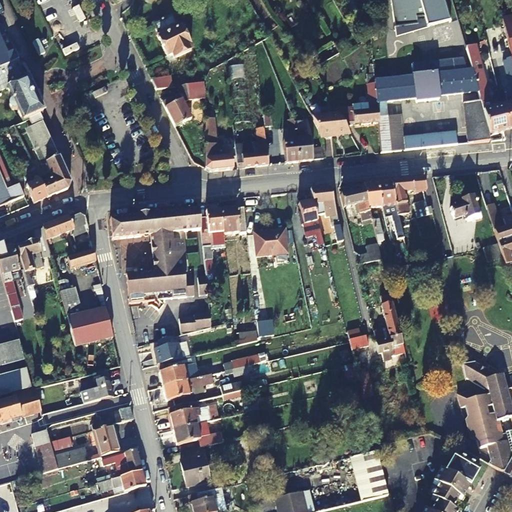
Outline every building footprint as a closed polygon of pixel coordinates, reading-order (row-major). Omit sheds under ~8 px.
[(173,25),(175,23),(172,17),(154,25),(157,34),(168,56),(172,54),(174,59),(192,50),(181,29),(178,30),(176,31),(173,25)] [(511,62),(511,17),(501,20),(505,33),(506,40),(509,50),(511,62)] [(380,34),(381,54),(456,50),(455,30),(380,34)] [(499,42),(501,41),(506,40),(505,33),(497,36),(499,42)] [(485,43),(489,60),(499,57),(495,41),(485,43)] [(0,68),(9,64),(5,56),(0,45),(0,68)] [(476,69),(480,67),(474,45),(465,48),(470,65),(474,64),(476,69)] [(511,62),(509,50),(504,52),(506,60),(502,61),(511,96),(505,97),(507,105),(502,106),(508,131),(511,130),(511,62)] [(14,51),(5,56),(9,64),(16,61),(18,60),(14,51)] [(423,64),(424,69),(429,69),(429,65),(433,65),(434,75),(466,72),(462,60),(423,64)] [(0,91),(8,88),(7,87),(25,79),(16,61),(9,64),(0,68),(0,91)] [(489,101),(480,67),(476,69),(474,64),(470,65),(472,71),(477,92),(480,103),(489,136),(508,131),(502,106),(497,108),(495,100),(489,101)] [(246,65),(229,66),(233,123),(249,122),(246,65)] [(429,69),(424,69),(425,76),(374,81),(378,123),(381,154),(389,153),(386,117),(385,102),(414,99),(415,102),(437,100),(437,96),(477,92),(472,71),(466,72),(434,75),(433,65),(429,65),(429,69)] [(374,81),(373,76),(368,77),(371,104),(354,105),(354,108),(336,109),(340,115),(345,125),(378,123),(374,81)] [(157,90),(172,88),(171,77),(152,80),(157,90)] [(7,87),(8,88),(13,99),(9,103),(9,107),(12,110),(18,109),(23,121),(29,119),(38,114),(43,112),(27,78),(25,79),(7,87)] [(204,83),(180,87),(181,91),(162,100),(176,128),(191,120),(182,101),(205,97),(204,83)] [(489,136),(480,103),(464,104),(468,145),(491,142),(489,136)] [(31,125),(41,120),(38,114),(29,119),(31,125)] [(263,118),(264,128),(271,127),(270,114),(262,115),(263,118)] [(320,139),(350,134),(345,125),(340,115),(313,118),(319,130),(320,139)] [(401,116),(386,117),(389,153),(404,151),(401,116)] [(44,176),(39,178),(47,198),(68,190),(70,182),(42,121),(28,129),(36,149),(33,151),(44,176)] [(295,122),(295,121),(288,121),(289,141),(283,142),(285,164),(299,163),(295,122)] [(324,160),(322,148),(312,149),(306,121),(295,122),(299,163),(324,160)] [(264,128),(257,129),(256,129),(258,143),(252,144),(253,155),(236,156),(237,169),(268,166),(264,128)] [(207,145),(217,145),(218,129),(207,129),(207,145)] [(217,145),(207,145),(205,145),(205,170),(211,173),(233,170),(232,157),(217,159),(217,145)] [(0,208),(26,197),(8,157),(2,159),(0,154),(0,208)] [(37,175),(32,163),(26,165),(31,177),(37,175)] [(39,178),(38,177),(34,178),(35,181),(27,185),(34,203),(47,198),(39,178)] [(390,182),(400,222),(409,220),(403,192),(413,190),(414,193),(426,190),(423,178),(390,182)] [(390,182),(377,183),(383,207),(386,222),(393,220),(397,239),(404,238),(400,222),(390,182)] [(375,230),(381,229),(378,221),(377,221),(375,208),(383,207),(377,183),(363,185),(364,190),(373,223),(375,230)] [(310,191),(312,202),(316,217),(324,214),(325,217),(329,216),(336,243),(344,241),(330,189),(310,191)] [(364,190),(340,196),(343,208),(357,205),(362,225),(373,223),(364,190)] [(460,204),(449,207),(452,218),(463,215),(465,219),(480,215),(474,197),(464,198),(459,201),(460,204)] [(427,207),(425,201),(413,204),(414,210),(427,207)] [(303,226),(317,222),(316,217),(312,202),(298,206),(303,226)] [(493,204),(492,205),(486,207),(492,224),(494,223),(493,220),(498,218),(493,204)] [(244,208),(221,211),(223,233),(223,235),(246,233),(244,208)] [(191,211),(192,231),(200,230),(198,218),(198,210),(191,211)] [(184,232),(187,232),(185,211),(148,214),(150,232),(153,271),(126,273),(128,302),(193,296),(191,279),(188,279),(184,232)] [(200,230),(204,273),(211,273),(208,234),(223,233),(221,211),(206,212),(206,217),(198,218),(200,230)] [(138,215),(140,234),(150,232),(148,214),(138,215)] [(76,239),(89,233),(85,218),(78,215),(42,229),(47,248),(53,246),(52,240),(72,231),(76,239)] [(113,237),(140,234),(138,215),(110,218),(113,237)] [(511,216),(503,219),(505,227),(511,224),(511,216)] [(511,224),(505,227),(494,230),(495,235),(497,240),(498,243),(511,238),(511,224)] [(28,286),(35,284),(33,277),(36,276),(31,255),(39,253),(41,258),(50,256),(47,248),(42,229),(33,233),(36,242),(17,248),(28,286)] [(255,258),(285,255),(283,232),(253,236),(255,258)] [(511,238),(498,243),(500,250),(502,258),(505,266),(511,263),(511,258),(510,253),(511,252),(511,238)] [(96,262),(91,242),(87,243),(87,246),(79,249),(80,255),(67,259),(70,271),(96,262)] [(374,261),(382,259),(379,249),(378,242),(369,244),(372,253),(359,256),(361,264),(374,261)] [(24,320),(10,274),(20,271),(13,250),(5,252),(3,246),(0,246),(0,269),(0,270),(15,323),(24,320)] [(482,249),(487,264),(496,261),(491,246),(482,249)] [(412,272),(410,265),(397,269),(399,276),(412,272)] [(206,295),(204,278),(197,278),(199,296),(206,295)] [(37,292),(35,284),(28,286),(30,294),(37,292)] [(67,318),(82,315),(75,289),(60,294),(67,318)] [(387,328),(373,331),(374,333),(376,343),(401,336),(391,293),(384,296),(386,305),(381,306),(387,328)] [(106,309),(82,315),(67,318),(75,347),(113,338),(106,309)] [(209,329),(208,315),(194,316),(194,318),(179,320),(180,336),(209,329)] [(237,333),(238,345),(256,344),(255,332),(237,333)] [(401,336),(376,343),(375,343),(378,355),(404,348),(401,336)] [(173,337),(157,341),(159,349),(154,351),(157,364),(182,359),(179,345),(175,346),(173,337)] [(350,341),(352,350),(367,346),(365,338),(358,339),(350,341)] [(20,343),(0,348),(0,365),(24,359),(20,343)] [(256,356),(222,363),(226,379),(252,374),(250,365),(257,364),(256,356)] [(163,386),(186,380),(182,359),(157,364),(163,386)] [(507,466),(511,468),(511,408),(503,375),(495,377),(495,374),(475,362),(462,366),(466,378),(486,390),(489,389),(490,396),(472,400),(470,392),(449,398),(452,410),(459,409),(470,451),(486,448),(490,460),(487,464),(502,473),(507,466)] [(342,367),(345,379),(356,376),(354,364),(342,367)] [(86,405),(116,397),(114,392),(112,392),(108,370),(94,374),(96,381),(85,384),(87,392),(83,393),(86,405)] [(0,395),(32,387),(27,372),(0,379),(0,395)] [(81,387),(79,377),(65,380),(68,390),(81,387)] [(189,395),(186,380),(163,386),(166,401),(189,395)] [(223,395),(253,388),(251,380),(221,386),(223,395)] [(361,387),(364,398),(374,396),(370,384),(361,387)] [(15,401),(0,404),(0,424),(42,413),(35,388),(13,394),(15,401)] [(199,407),(198,401),(168,408),(173,430),(207,422),(211,421),(208,409),(205,406),(199,407)] [(130,409),(119,412),(120,415),(110,418),(111,420),(99,423),(101,430),(113,426),(133,421),(130,409)] [(110,418),(109,415),(98,418),(99,423),(111,420),(110,418)] [(207,422),(173,430),(177,446),(200,440),(201,446),(226,440),(224,434),(210,438),(207,422)] [(101,430),(99,423),(92,425),(94,432),(101,430)] [(102,458),(120,453),(113,426),(101,430),(94,432),(102,458)] [(72,447),(70,438),(50,444),(53,453),(72,447)] [(50,444),(35,448),(43,475),(57,471),(54,458),(53,453),(50,444)] [(57,471),(88,462),(85,450),(54,458),(57,471)] [(117,463),(122,477),(141,472),(136,452),(102,461),(104,467),(117,463)] [(349,460),(360,504),(388,497),(377,453),(349,460)] [(453,454),(443,472),(468,488),(479,470),(453,454)] [(207,468),(204,455),(181,461),(184,473),(207,468)] [(511,478),(511,468),(507,466),(502,473),(511,478)] [(187,486),(210,481),(207,468),(184,473),(187,486)] [(468,488),(443,472),(438,470),(431,482),(436,485),(458,498),(461,500),(468,488)] [(146,488),(141,472),(122,477),(98,485),(100,494),(122,487),(124,494),(146,488)] [(458,498),(436,485),(429,497),(434,500),(451,511),(458,498)] [(222,488),(188,495),(192,511),(217,511),(227,510),(222,488)] [(276,498),(279,511),(307,511),(303,493),(276,498)] [(426,511),(453,511),(451,511),(434,500),(426,511)]
